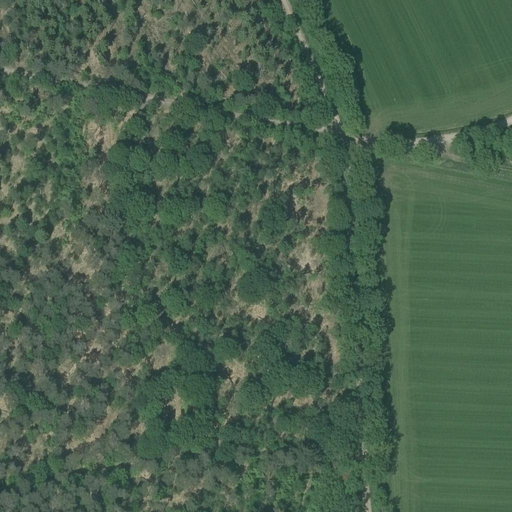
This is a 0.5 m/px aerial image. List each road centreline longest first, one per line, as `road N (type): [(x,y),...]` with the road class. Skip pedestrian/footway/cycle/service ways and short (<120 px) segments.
road 1 (track): [(345,144),(367,511)]
road 2 (track): [(185,454),(0,499)]
road 3 (track): [(284,0),(345,144)]
road 4 (track): [(149,105),(0,77)]
road 5 (track): [(345,144),(223,120)]
